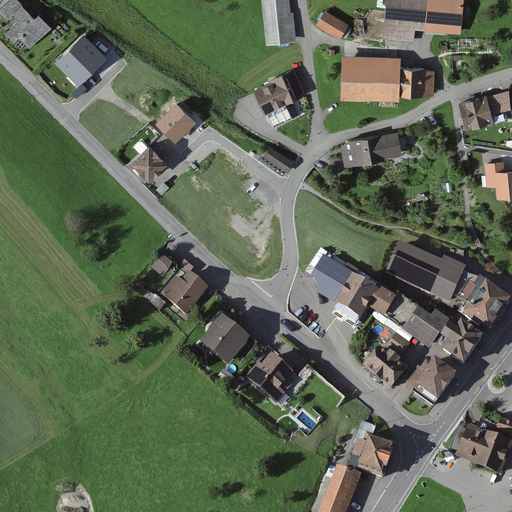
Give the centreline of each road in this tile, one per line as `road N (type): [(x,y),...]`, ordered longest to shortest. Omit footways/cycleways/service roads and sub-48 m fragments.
road 1 (tertiary): [(345,378),(193,247),(33,87)]
road 2 (unclassified): [(318,145),(402,121),(447,94),(511,72)]
road 3 (residential): [(175,165),(151,126),(119,104),(33,87)]
road 4 (residential): [(292,270),(175,165)]
road 5 (residential): [(175,165),(214,132),(291,192)]
road 6 (unclassified): [(318,145),(302,0)]
road 7 (tertiary): [(425,445),(511,331)]
road 8 (unclassified): [(345,378),(345,353),(292,270)]
